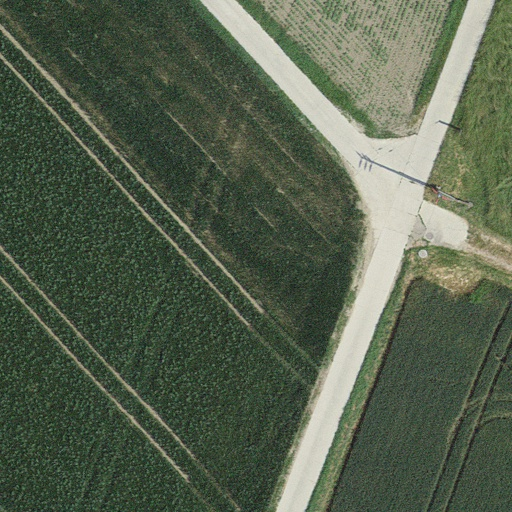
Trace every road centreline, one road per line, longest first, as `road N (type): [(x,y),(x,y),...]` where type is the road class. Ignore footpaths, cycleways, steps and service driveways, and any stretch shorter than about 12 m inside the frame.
road 1 (track): [(296,511),(488,0)]
road 2 (track): [(511,268),(408,222),(207,0)]
